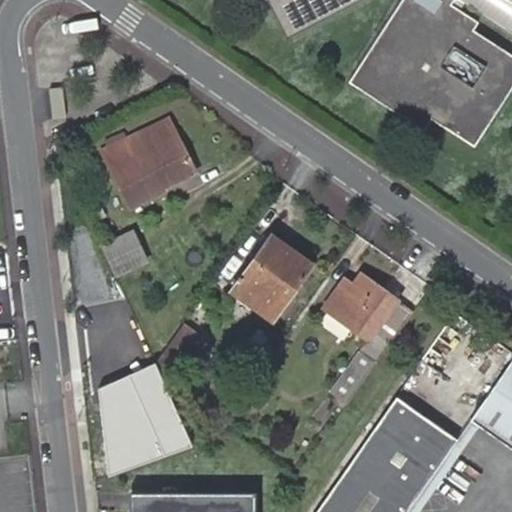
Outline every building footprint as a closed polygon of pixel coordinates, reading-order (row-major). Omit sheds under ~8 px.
[(269,0),(285,35),(360,0),(269,0)] [(451,0),(401,0),(348,82),(425,130),(431,120),(474,146),(511,88),(511,52),(472,31),(477,22),(449,4),(451,0)] [(511,0),(465,0),(468,2),(498,22),(511,31),(511,0)] [(172,116),(108,150),(137,205),(168,188),(167,186),(200,169),(172,116)] [(131,233),(103,250),(116,279),(148,260),(131,233)] [(294,259),(297,254),(270,236),(232,292),(273,320),(308,269),(294,259)] [(312,264),(297,254),(294,259),(308,269),(312,264)] [(358,349),(374,360),(412,309),(362,273),(353,284),(348,291),(341,285),(325,308),(366,338),(358,349)] [(345,279),(341,285),(348,291),(353,284),(345,279)] [(156,366),(165,384),(199,334),(184,325),(156,366)] [(511,360),(470,420),(477,425),(511,449),(511,360)] [(154,361),(98,389),(110,477),(193,447),(165,384),(156,366),(154,361)] [(404,511),(457,438),(399,391),(313,511),(404,511)] [(457,438),(404,511),(415,511),(477,425),(470,420),(457,438)] [(258,511),(259,494),(137,491),(136,511),(258,511)]
